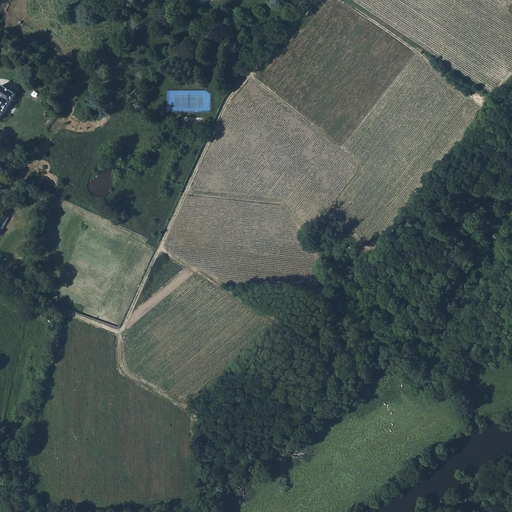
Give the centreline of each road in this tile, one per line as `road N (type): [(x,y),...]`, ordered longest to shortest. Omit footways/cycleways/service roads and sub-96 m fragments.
road 1 (track): [(132,511),(194,495),(186,406),(269,325),(223,289),(225,282),(321,286),(307,240),(311,224),(336,213),(367,238),(383,239),(473,121),(483,93),(511,71)]
road 2 (track): [(316,0),(226,103),(123,328),(0,283)]
road 3 (track): [(68,313),(38,459),(49,496),(66,511)]
road 4 (track): [(249,75),(358,163),(334,202),(336,213)]
road 5 (track): [(343,0),(479,105)]
